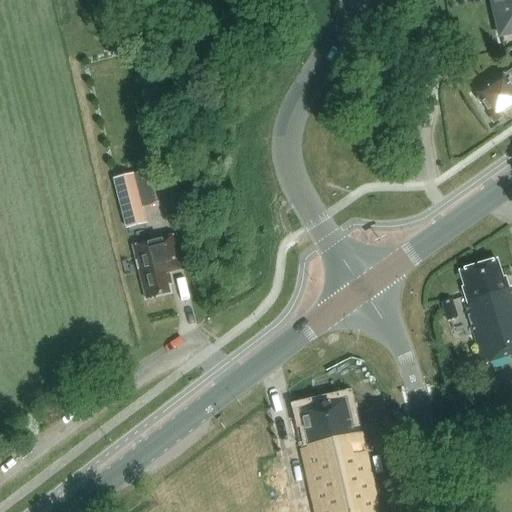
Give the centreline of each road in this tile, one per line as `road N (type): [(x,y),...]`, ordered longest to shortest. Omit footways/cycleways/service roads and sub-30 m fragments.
road 1 (secondary): [(66,511),(362,291)]
road 2 (tertiary): [(362,291),(294,182),(287,154),(301,91),(329,55),(353,0)]
road 3 (unclassified): [(442,511),(418,395),(399,343),(362,291)]
road 4 (secondary): [(362,291),(511,182)]
